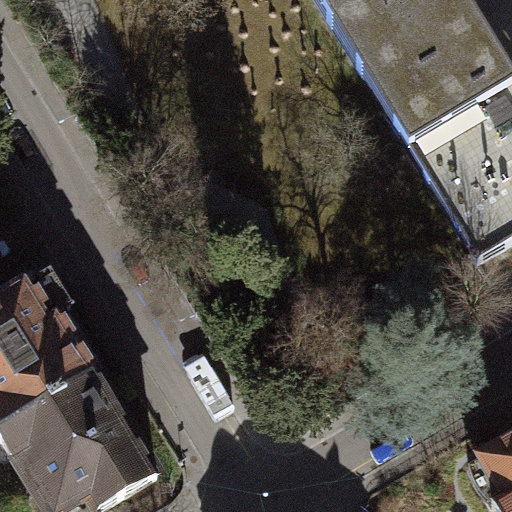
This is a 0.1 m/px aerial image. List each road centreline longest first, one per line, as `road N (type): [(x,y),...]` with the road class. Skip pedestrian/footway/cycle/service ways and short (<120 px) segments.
road 1 (residential): [(262,510),(0,81)]
road 2 (residential): [(262,510),(511,364)]
